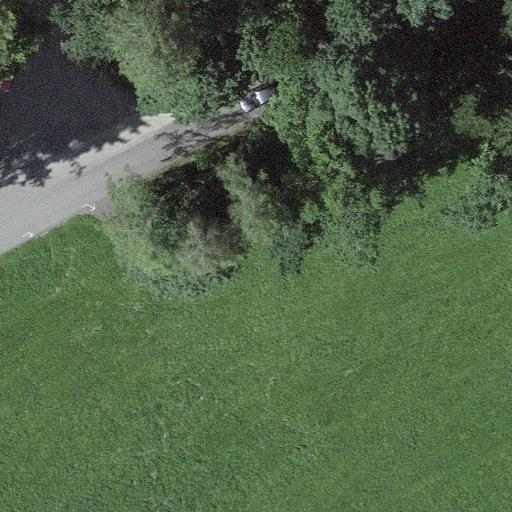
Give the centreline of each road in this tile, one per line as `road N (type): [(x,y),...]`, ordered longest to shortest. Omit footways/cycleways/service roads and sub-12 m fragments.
road 1 (unclassified): [(0,234),(381,32),(425,0)]
road 2 (track): [(60,0),(40,116),(70,191)]
